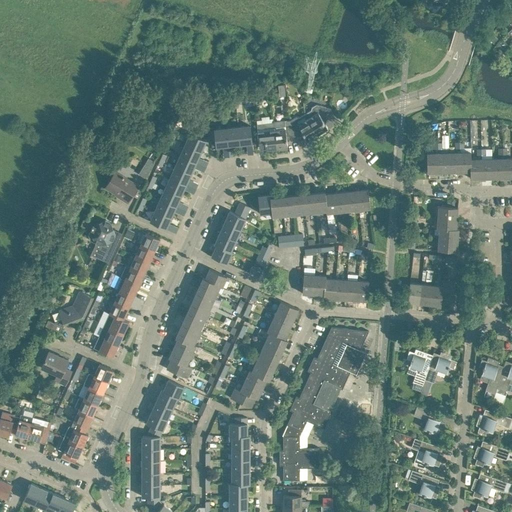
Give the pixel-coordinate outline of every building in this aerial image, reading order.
[(492,33),(488,37),(494,43),(498,39),(492,33)] [(324,121),(331,116),(326,106),(316,104),(312,107),(311,110),(304,114),(307,118),(317,134),(328,128),(324,121)] [(307,118),(304,114),(299,117),(296,116),(289,120),(295,138),(301,136),(304,134),(307,140),(317,134),(307,118)] [(284,120),(274,122),(274,129),(277,148),(288,147),(287,140),(290,139),(295,138),(289,120),(284,121),(284,120)] [(257,123),(257,124),(259,146),(265,145),(266,149),(277,148),(274,122),(257,123)] [(251,125),(238,127),(240,144),(252,143),(251,125)] [(240,144),(238,127),(226,128),(228,145),(240,144)] [(228,145),(226,128),(214,129),(216,146),(228,145)] [(190,132),(185,144),(201,151),(206,140),(190,132)] [(196,162),(201,151),(185,144),(180,155),(196,162)] [(438,174),(438,152),(427,153),(427,172),(435,172),(435,174),(438,174)] [(449,171),(449,152),(438,152),(438,174),(442,174),(442,172),(449,171)] [(460,174),(459,152),(449,152),(449,171),(456,171),(456,174),(460,174)] [(471,159),(471,152),(459,152),(460,174),(464,174),(464,171),(470,171),(471,171),(471,159)] [(191,173),(196,162),(180,155),(175,166),(191,173)] [(511,176),(511,157),(503,158),(504,180),(507,179),(507,177),(511,176)] [(493,177),(492,158),(481,159),(482,180),(486,180),(485,178),(493,177)] [(504,180),(503,158),(492,158),(493,177),(500,177),(500,180),(504,180)] [(481,159),(471,159),(471,171),(470,171),(471,178),(478,178),(478,180),(482,180),(481,159)] [(191,173),(175,166),(170,177),(186,184),(191,173)] [(116,171),(105,187),(116,194),(115,195),(127,202),(138,185),(116,171)] [(181,195),(186,184),(170,177),(165,188),(181,195)] [(176,206),(181,195),(165,188),(160,199),(176,206)] [(370,208),(368,189),(357,190),(359,211),(363,211),(363,209),(370,208)] [(359,211),(357,190),(346,191),(348,210),(356,209),(356,212),(359,211)] [(325,193),(325,191),(314,192),(316,214),(320,213),(319,211),(326,210),(327,210),(325,193)] [(348,210),(346,191),(336,192),(338,214),(341,213),(341,211),(348,210)] [(316,214),(314,192),(303,193),(305,212),(312,212),(313,214),(316,214)] [(338,214),(336,192),(325,193),(327,210),(326,210),(326,213),(334,212),(334,214),(338,214)] [(305,212),(303,193),(292,195),(295,216),(298,216),(298,213),(305,212)] [(271,197),(271,194),(258,196),(260,213),(272,212),(271,197)] [(295,216),(292,195),(281,196),(284,215),(291,214),(291,216),(295,216)] [(284,215),(281,196),(271,197),(272,212),(272,218),(276,218),(276,216),(284,215)] [(171,217),(176,206),(160,199),(155,210),(171,217)] [(240,202),(237,207),(248,212),(251,207),(240,202)] [(436,213),(435,216),(457,218),(458,207),(439,206),(438,213),(436,213)] [(241,229),(246,218),(248,212),(237,207),(235,213),(230,211),(225,222),(241,229)] [(166,228),(171,217),(155,210),(150,221),(166,228)] [(456,229),(456,228),(457,218),(435,216),(435,220),(438,220),(437,228),(439,228),(440,228),(456,229)] [(95,242),(96,242),(91,254),(109,263),(121,237),(115,234),(113,229),(109,227),(111,222),(105,220),(103,224),(100,223),(94,225),(93,225),(91,230),(89,235),(91,239),(95,242)] [(236,240),(241,229),(225,222),(220,233),(236,240)] [(458,240),(459,229),(456,228),(456,229),(440,228),(439,228),(439,235),(437,235),(436,239),(458,240)] [(155,250),(160,238),(142,230),(136,242),(141,244),(155,250)] [(231,251),(231,250),(236,240),(220,233),(215,244),(217,245),(231,251)] [(457,251),(458,240),(436,239),(436,242),(438,242),(438,250),(457,251)] [(271,249),(274,244),(269,242),(267,247),(263,245),(260,251),(269,255),(271,249)] [(149,262),(155,250),(141,244),(135,255),(149,262)] [(232,251),(231,250),(231,251),(217,245),(212,256),(227,263),(232,251)] [(267,261),(269,255),(260,251),(255,262),(264,266),(267,261)] [(144,273),(149,262),(135,255),(130,267),(144,273)] [(139,285),(144,273),(130,267),(127,265),(121,277),(139,285)] [(259,277),(261,272),(262,270),(252,265),(249,273),(259,277)] [(304,267),(302,293),(310,293),(310,296),(313,296),(315,275),(315,268),(304,267)] [(229,277),(210,268),(205,277),(205,278),(220,285),(220,286),(222,287),(225,279),(228,280),(229,277)] [(325,278),(326,278),(326,276),(315,275),(313,296),(317,296),(317,294),(324,294),(325,278)] [(217,292),(220,286),(220,285),(205,278),(205,277),(203,276),(198,287),(218,296),(219,292),(217,292)] [(102,277),(101,281),(104,282),(112,286),(113,282),(102,277)] [(134,296),(139,285),(121,277),(116,288),(120,290),(134,296)] [(334,300),(336,279),(326,278),(325,278),(324,294),(323,297),(331,297),(331,300),(334,300)] [(345,298),(347,280),(336,279),(334,300),(338,300),(338,298),(345,298)] [(356,302),(358,281),(347,280),(345,298),(353,299),(353,302),(356,302)] [(454,281),(443,280),(442,286),(443,286),(441,303),(452,304),(454,281)] [(367,300),(369,281),(358,281),(356,302),(360,302),(360,300),(367,300)] [(418,305),(421,284),(410,282),(408,301),(415,302),(415,305),(418,305)] [(247,297),(251,287),(245,284),(241,295),(247,297)] [(430,304),(432,285),(421,284),(418,305),(422,306),(422,303),(430,304)] [(443,286),(442,286),(432,285),(430,304),(437,305),(437,307),(441,308),(441,303),(443,286)] [(216,299),(218,296),(198,287),(194,297),(211,305),(214,298),(216,299)] [(256,302),(261,291),(255,289),(250,299),(256,302)] [(129,307),(134,296),(120,290),(115,301),(129,307)] [(84,317),(94,297),(79,291),(73,305),(58,310),(59,312),(52,314),(55,322),(54,322),(48,320),(46,325),(61,332),(64,325),(84,317)] [(208,311),(211,305),(194,297),(189,307),(209,316),(210,312),(208,311)] [(294,318),(299,309),(279,300),(277,303),(279,304),(277,310),(294,318)] [(129,307),(115,301),(109,313),(115,316),(115,315),(123,319),(129,307)] [(207,319),(209,316),(189,307),(185,317),(202,324),(205,318),(207,319)] [(289,328),(294,318),(277,310),(273,317),(271,316),(270,319),(289,328)] [(129,321),(123,319),(115,315),(115,316),(109,313),(104,324),(124,333),(129,321)] [(199,331),(202,324),(185,317),(180,326),(200,335),(201,332),(199,331)] [(285,338),(289,328),(270,319),(268,323),(270,324),(267,331),(269,332),(270,331),(285,338)] [(124,333),(104,324),(99,336),(118,344),(124,333)] [(198,339),(200,335),(180,326),(176,337),(178,338),(178,337),(193,344),(194,344),(196,338),(198,339)] [(283,450),(280,450),(280,465),(283,465),(283,479),(307,479),(307,467),(319,467),(319,447),(307,447),(307,437),(313,423),(324,428),(333,410),(330,409),(340,388),(342,389),(351,371),(356,373),(366,352),(360,349),(369,330),(333,327),(331,326),(318,356),(317,358),(314,356),(308,370),(311,372),(306,383),(299,397),(296,396),(290,410),(293,411),(282,435),(283,435),(283,450)] [(283,349),(287,339),(285,338),(270,331),(269,332),(267,338),(264,337),(263,340),(283,349)] [(118,344),(99,336),(94,347),(113,356),(118,344)] [(192,352),(195,345),(196,345),(194,344),(193,344),(178,337),(178,338),(174,347),(193,356),(195,353),(192,352)] [(278,359),(283,349),(263,340),(261,343),(264,344),(261,351),(278,359)] [(193,356),(174,347),(169,357),(171,358),(186,365),(187,364),(190,358),(192,359),(193,356)] [(431,360),(425,358),(427,352),(416,348),(414,352),(407,350),(409,351),(407,358),(411,359),(410,360),(411,361),(408,372),(416,375),(411,387),(421,391),(422,386),(425,379),(424,379),(431,360)] [(54,379),(66,385),(71,374),(64,370),(69,360),(49,350),(41,367),(57,374),(54,379)] [(278,359),(261,351),(258,358),(256,357),(254,360),(274,369),(278,359)] [(434,352),(431,360),(424,379),(425,379),(433,382),(438,369),(446,372),(448,367),(449,368),(450,366),(453,367),(455,361),(458,362),(458,361),(451,359),(452,355),(441,351),(439,356),(433,354),(434,352)] [(503,368),(498,366),(499,361),(488,357),(487,361),(480,358),(479,359),(482,360),(480,366),(483,367),(483,369),(484,369),(480,379),(488,382),(484,396),(493,399),(496,391),(495,391),(503,368)] [(192,367),(187,364),(186,365),(171,358),(167,368),(187,377),(192,367)] [(274,369),(254,360),(253,363),(255,364),(252,370),(252,371),(267,378),(269,379),(274,369)] [(507,360),(506,360),(503,368),(495,391),(496,391),(504,394),(508,383),(511,384),(511,362),(511,365),(506,363),(507,360)] [(108,381),(114,370),(100,363),(94,375),(108,381)] [(252,371),(252,370),(250,369),(247,376),(244,375),(243,379),(262,388),(267,378),(252,371)] [(103,393),(108,381),(94,375),(89,386),(103,393)] [(179,398),(184,386),(169,379),(164,390),(177,397),(179,398)] [(262,388),(243,379),(241,382),(243,383),(241,389),(240,390),(256,397),(258,398),(262,388)] [(98,404),(103,393),(89,386),(84,398),(98,404)] [(240,390),(241,389),(235,386),(230,397),(251,407),(256,397),(240,390)] [(421,391),(420,393),(427,395),(429,389),(422,386),(421,391)] [(172,408),(177,397),(164,390),(162,389),(157,400),(172,408)] [(98,404),(84,398),(79,396),(74,407),(79,409),(93,416),(98,404)] [(167,418),(172,408),(157,400),(152,411),(167,418)] [(430,431),(429,434),(435,437),(434,439),(435,439),(437,432),(441,434),(445,422),(440,420),(442,415),(444,416),(444,415),(417,405),(414,415),(427,419),(424,428),(429,429),(428,430),(430,431)] [(511,417),(485,408),(485,409),(487,410),(485,415),(480,413),(476,425),(480,426),(477,433),(478,433),(479,431),(485,433),(486,429),(488,430),(488,429),(492,431),(495,422),(511,428),(511,417)] [(93,416),(79,409),(73,421),(77,423),(77,422),(87,427),(93,416)] [(160,435),(167,418),(152,411),(146,423),(151,425),(147,435),(160,435)] [(13,421),(14,415),(2,412),(1,418),(0,417),(0,433),(9,436),(10,432),(13,421)] [(28,437),(33,417),(21,413),(20,419),(19,419),(18,423),(13,421),(10,432),(28,437)] [(45,420),(33,417),(28,437),(40,440),(41,437),(47,438),(51,422),(45,420)] [(247,435),(247,434),(247,417),(235,417),(235,423),(230,423),(230,435),(232,435),(247,435)] [(85,432),(87,427),(77,422),(77,423),(73,421),(71,426),(69,425),(64,437),(83,446),(88,434),(85,432)] [(398,433),(393,436),(397,443),(402,439),(398,433)] [(250,434),(247,434),(247,435),(232,435),(232,447),(249,447),(250,434)] [(160,435),(147,435),(142,435),(142,448),(160,448),(160,435)] [(78,457),(83,446),(64,437),(58,450),(63,452),(61,456),(72,461),(74,456),(78,457)] [(426,469),(427,467),(432,469),(431,471),(432,471),(435,464),(439,466),(443,454),(437,452),(439,447),(441,448),(442,447),(415,437),(411,447),(418,449),(414,462),(415,465),(426,469)] [(511,450),(510,450),(482,440),(482,441),(484,442),(482,447),(477,445),(473,457),(477,458),(475,465),(476,463),(482,465),(484,461),(485,462),(486,461),(490,462),(493,454),(511,460),(511,450)] [(249,459),(249,447),(232,447),(232,459),(249,459)] [(160,460),(160,448),(142,448),(142,460),(160,460)] [(249,471),(249,459),(232,459),(232,471),(249,471)] [(160,472),(160,460),(142,460),(142,472),(160,472)] [(408,468),(405,477),(409,479),(422,483),(419,492),(424,493),(423,494),(425,495),(424,498),(430,501),(429,503),(430,503),(432,496),(436,498),(440,486),(435,484),(437,479),(439,480),(439,479),(412,469),(408,468)] [(249,484),(249,471),(232,471),(232,482),(232,483),(247,483),(247,484),(249,484)] [(160,484),(160,472),(142,472),(142,484),(160,484)] [(475,477),(471,489),(475,490),(472,497),(473,497),(474,495),(480,497),(481,493),(483,494),(483,493),(487,494),(493,496),(496,488),(504,491),(508,492),(511,483),(507,482),(480,472),(480,473),(482,473),(480,479),(475,477)] [(0,494),(7,498),(13,484),(1,479),(0,479),(0,494)] [(247,495),(247,484),(247,483),(232,483),(232,482),(230,482),(230,495),(247,495)] [(35,504),(42,488),(31,483),(25,499),(35,504)] [(160,500),(160,484),(142,484),(142,496),(148,496),(148,506),(160,500)] [(46,509),(53,492),(42,488),(35,504),(46,509)] [(301,501),(301,489),(288,489),(288,495),(283,495),(283,505),(301,505),(309,505),(309,501),(301,501)] [(54,511),(57,511),(64,497),(53,492),(46,509),(54,511)] [(247,507),(247,495),(230,495),(230,507),(247,507)] [(76,502),(64,497),(57,511),(71,511),(72,511),(76,502)] [(172,511),(173,511),(164,504),(160,500),(148,506),(153,511),(172,511)] [(433,511),(434,511),(436,511),(437,511),(410,501),(406,510),(410,511),(433,511)]
